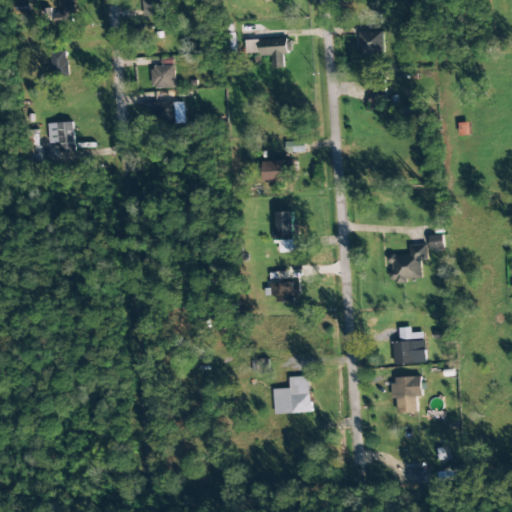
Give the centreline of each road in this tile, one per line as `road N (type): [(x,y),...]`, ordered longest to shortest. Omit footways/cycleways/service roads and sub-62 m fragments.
road 1 (residential): [(148,511),(110,0)]
road 2 (residential): [(358,469),(324,0)]
